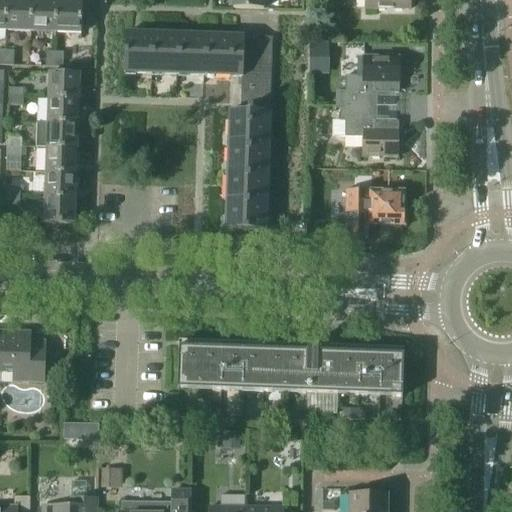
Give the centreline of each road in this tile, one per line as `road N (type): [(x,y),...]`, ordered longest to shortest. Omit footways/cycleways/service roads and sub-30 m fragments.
road 1 (residential): [(0,278),(314,293)]
road 2 (secondary): [(485,83),(480,255)]
road 3 (secondary): [(481,353),(474,433),(484,508)]
road 4 (secondary): [(484,508),(511,366)]
road 5 (secondary): [(511,220),(485,83)]
road 6 (residential): [(452,282),(314,293)]
road 7 (residential): [(314,293),(450,317)]
